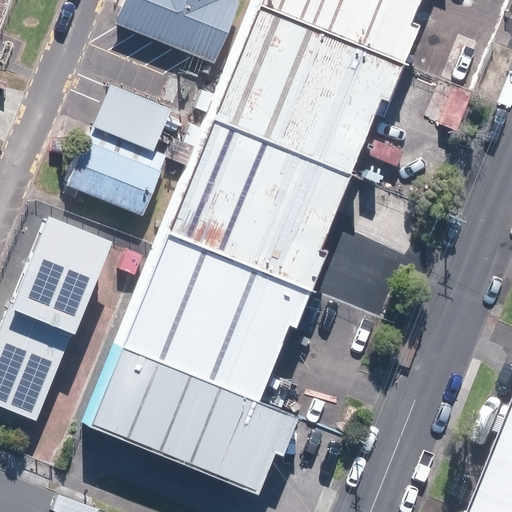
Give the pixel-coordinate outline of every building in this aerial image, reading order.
[(121,0),(110,29),(210,68),(236,1),(233,0),(121,0)] [(254,0),(251,11),(390,65),(397,67),(423,0),(254,0)] [(251,11),(207,122),(347,176),(390,65),(251,11)] [(100,85),(84,126),(146,150),(162,109),(100,85)] [(207,122),(163,236),(303,290),(347,176),(207,122)] [(146,150),(84,126),(61,187),(139,216),(162,156),(146,150)] [(101,241),(37,217),(0,313),(0,405),(33,418),(101,241)] [(303,290),(163,236),(85,434),(250,498),(284,413),(258,403),(303,290)] [(511,511),(511,410),(472,511),(511,511)]
